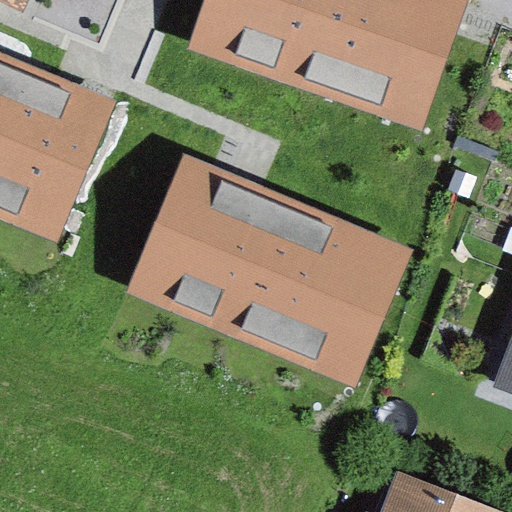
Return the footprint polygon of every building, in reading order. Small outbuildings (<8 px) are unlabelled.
[(455,0),(227,0),(213,42),(431,119),(472,6),(455,0)] [(0,45),(0,206),(79,239),(136,102),(0,45)] [(207,155),(150,295),(365,383),(423,243),(207,155)] [(511,347),(498,384),(511,389),(511,347)] [(463,511),(405,489),(396,511),(463,511)]
